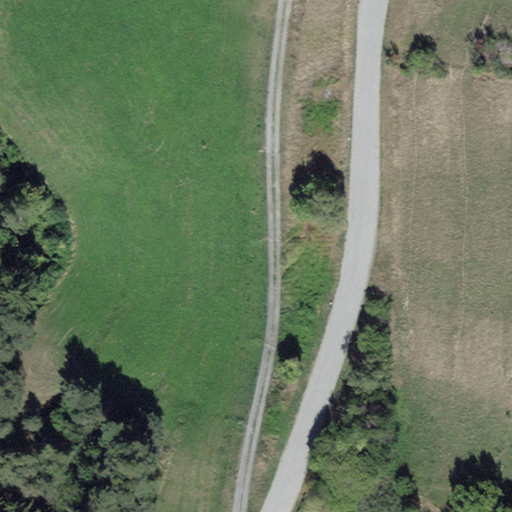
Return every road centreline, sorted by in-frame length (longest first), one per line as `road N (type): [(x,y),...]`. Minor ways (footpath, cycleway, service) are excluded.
road 1 (tertiary): [(371,0),(357,240),(340,331),(271,511)]
road 2 (track): [(243,511),(268,332),(270,102),(286,0)]
